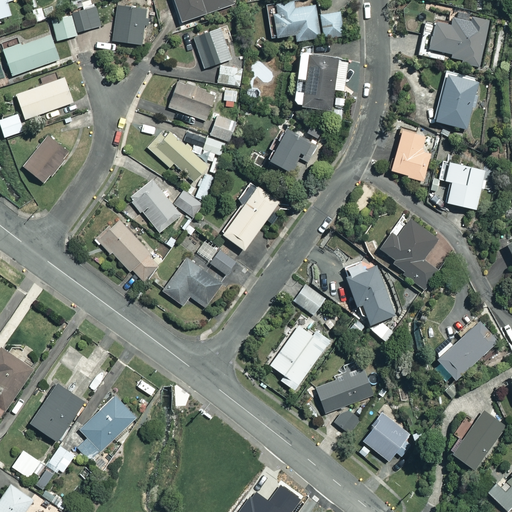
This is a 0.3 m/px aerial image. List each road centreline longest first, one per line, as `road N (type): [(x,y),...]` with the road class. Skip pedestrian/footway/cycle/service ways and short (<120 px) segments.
road 1 (residential): [(201,377),(354,162),(376,93),(377,0)]
road 2 (residential): [(372,511),(201,377)]
road 3 (residential): [(201,377),(37,254)]
road 4 (residential): [(113,98),(96,167),(37,254)]
